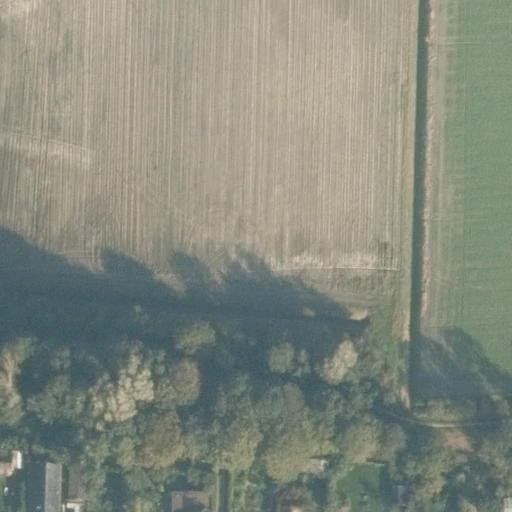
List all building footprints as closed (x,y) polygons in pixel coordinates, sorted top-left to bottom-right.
[(276,448),(261,447),(261,463),(276,464),(276,448)] [(299,475),(328,478),(330,455),(301,452),(299,475)] [(0,455),(0,476),(12,477),(12,455),(0,455)] [(69,461),(68,502),(92,503),(94,461),(69,461)] [(38,464),(37,511),(59,511),(61,464),(38,464)] [(409,508),(409,491),(397,491),(397,508),(409,508)]
